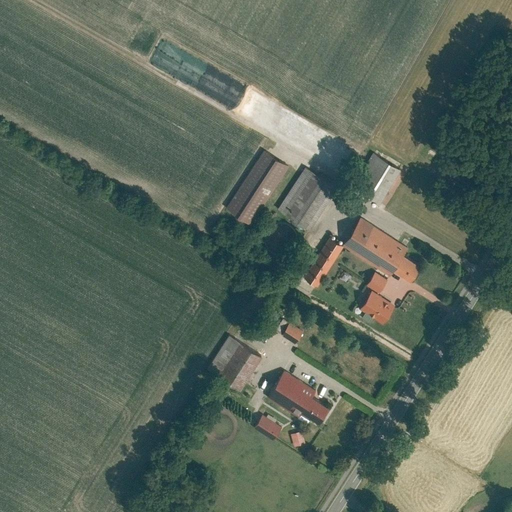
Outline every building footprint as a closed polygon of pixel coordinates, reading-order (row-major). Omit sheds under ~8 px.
[(291,163),(268,147),(230,206),(254,221),(291,163)] [(382,201),(400,164),(372,150),(361,174),(367,177),(365,181),(372,185),(367,194),(382,201)] [(339,185),(309,164),(280,207),(311,227),(339,185)] [(410,246),(363,215),(345,242),(392,273),(397,266),(412,276),(423,260),(408,249),(410,246)] [(334,234),(308,273),(319,281),(345,242),(334,234)] [(391,277),(378,269),(370,282),(382,290),(391,277)] [(397,303),(374,288),(363,305),(385,320),(397,303)] [(282,331),(288,319),(282,317),(276,329),(282,331)] [(306,328),(293,320),(284,332),(298,341),(306,328)] [(233,333),(222,350),(232,357),(244,340),(233,333)] [(265,354),(244,340),(232,357),(221,373),(243,388),(265,354)] [(318,388),(286,367),(269,394),(302,415),(306,409),(321,418),(332,402),(316,392),(318,388)] [(281,422),(266,412),(257,425),(273,435),(281,422)] [(294,445),(306,441),(302,429),(291,432),(294,445)]
